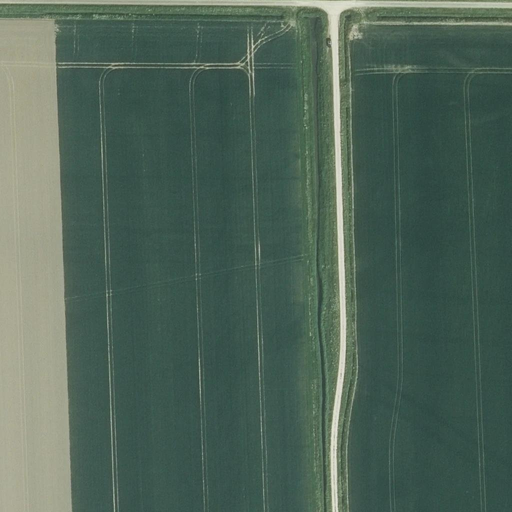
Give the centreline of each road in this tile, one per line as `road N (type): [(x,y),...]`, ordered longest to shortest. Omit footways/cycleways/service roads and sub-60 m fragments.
road 1 (unclassified): [(0,0),(511,5)]
road 2 (track): [(335,3),(337,511)]
